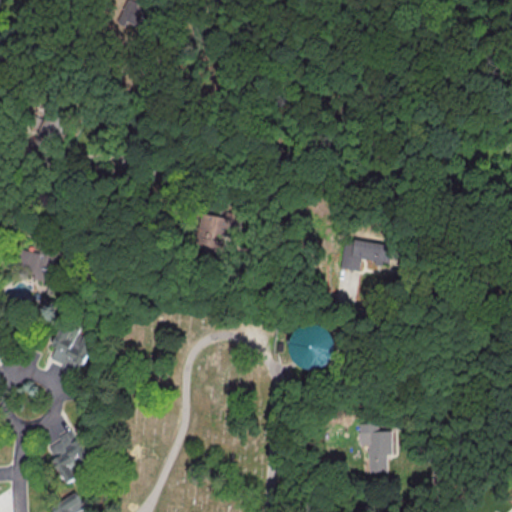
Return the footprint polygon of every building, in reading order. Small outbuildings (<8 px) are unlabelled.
[(127,0),(132,0),(138,3),(137,6),(147,10),(146,11),(154,15),(147,31),(143,29),(126,21),(124,26),(116,23),(127,0)] [(157,63),(154,71),(152,78),(137,73),(142,58),(157,63)] [(47,110),(64,118),(54,142),(45,139),(43,144),(44,144),(40,154),(39,158),(20,153),(28,137),(35,140),(37,136),(36,135),(47,110)] [(206,191),(221,194),(222,190),(238,192),(235,209),(247,211),(242,240),(215,235),(214,236),(224,238),(222,248),(221,257),(192,252),(194,243),(181,228),(200,221),(206,191)] [(380,264),(381,260),(387,261),(390,245),(354,238),(354,240),(344,238),(338,268),(348,269),(358,271),(360,257),(374,260),(373,263),(380,264)] [(16,272),(35,273),(35,280),(52,280),(53,252),(17,250),(16,272)] [(288,357),(326,372),(340,335),(302,320),(288,357)] [(392,430),(379,430),(379,423),(359,423),(359,444),(369,444),(369,472),(387,472),(387,454),(392,454),(392,430)] [(61,440),(49,446),(65,481),(91,468),(72,427),(58,434),(61,440)] [(83,511),(86,511),(77,493),(51,506),(54,511),(51,511),(83,511)]
